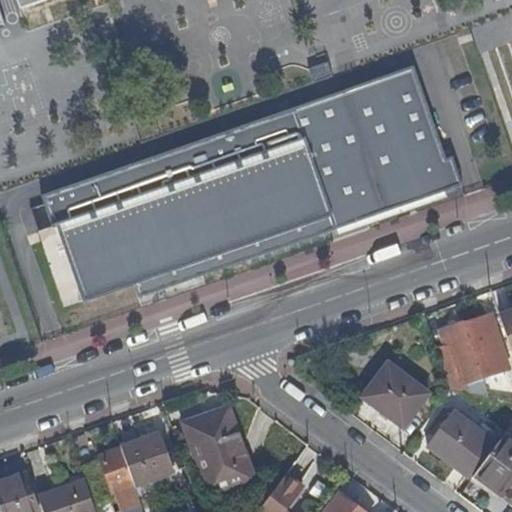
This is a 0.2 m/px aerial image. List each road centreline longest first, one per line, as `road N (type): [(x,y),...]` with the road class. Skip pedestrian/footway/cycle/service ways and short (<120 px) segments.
road 1 (tertiary): [(224,338),(511,237)]
road 2 (residential): [(442,511),(255,371),(224,338)]
road 3 (tertiary): [(0,414),(224,338)]
